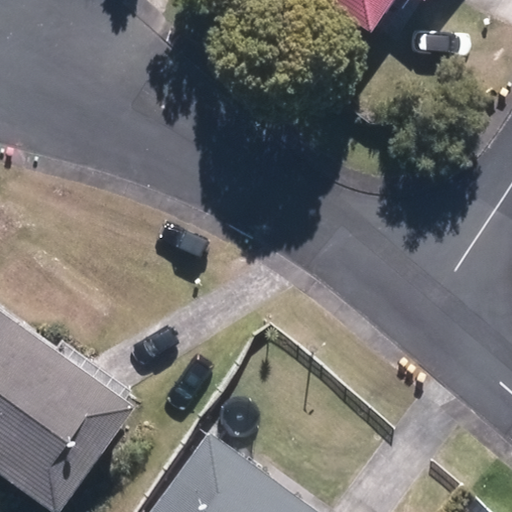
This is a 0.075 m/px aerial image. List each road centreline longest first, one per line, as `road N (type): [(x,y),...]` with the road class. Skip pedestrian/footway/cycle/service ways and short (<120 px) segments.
road 1 (residential): [(20,40),(282,200),(419,306)]
road 2 (residential): [(511,168),(419,306)]
road 3 (residential): [(419,306),(511,389)]
